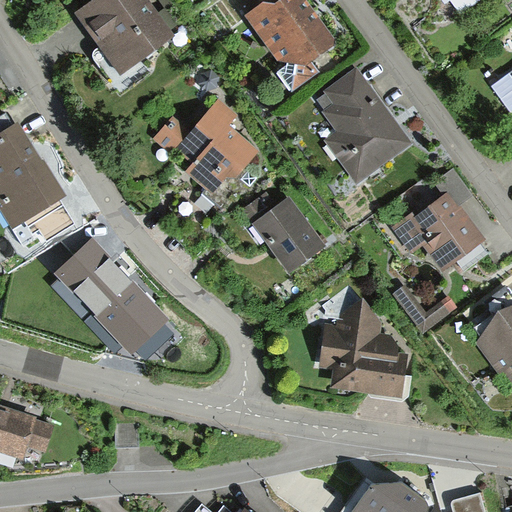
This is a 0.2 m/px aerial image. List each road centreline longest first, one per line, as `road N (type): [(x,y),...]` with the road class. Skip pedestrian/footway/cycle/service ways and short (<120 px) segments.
road 1 (residential): [(235,410),(245,381),(233,326),(165,268),(0,27)]
road 2 (residential): [(0,494),(218,475),(303,457),(327,447),(332,428)]
road 3 (residential): [(351,0),(511,219)]
road 4 (residential): [(0,355),(235,410)]
road 5 (residential): [(332,428),(511,457)]
